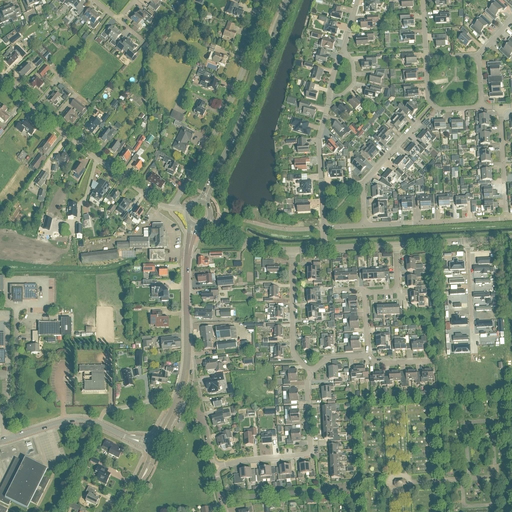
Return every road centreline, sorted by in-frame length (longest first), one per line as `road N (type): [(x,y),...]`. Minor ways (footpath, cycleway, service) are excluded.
road 1 (residential): [(172,208),(228,106),(268,0)]
road 2 (secondary): [(211,182),(287,0)]
road 3 (residential): [(213,468),(307,454),(310,373)]
road 4 (unclassified): [(172,208),(33,109)]
road 5 (secondary): [(175,405),(186,368),(188,250)]
road 6 (residential): [(364,226),(506,218)]
road 7 (residential): [(221,499),(357,488)]
road 8 (residential): [(310,373),(292,348),(292,250)]
